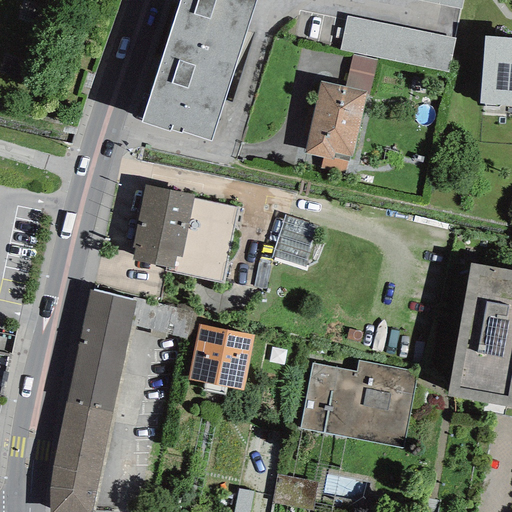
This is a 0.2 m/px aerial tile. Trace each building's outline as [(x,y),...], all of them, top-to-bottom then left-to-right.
[(179,0),(172,23),(241,46),(256,0),(179,0)] [(463,0),(417,0),(461,9),(463,0)] [(448,73),(455,39),(346,16),(339,50),(448,73)] [(241,46),(172,23),(140,123),(169,132),(170,130),(181,134),(182,132),(211,141),(241,46)] [(511,37),(483,36),(479,104),(511,106),(511,37)] [(352,54),(344,86),(367,92),(369,92),(377,60),(352,54)] [(344,86),(320,81),(303,153),(323,157),(332,159),(333,154),(349,157),(351,158),(367,92),(344,86)] [(344,175),(349,157),(333,154),(332,159),(323,157),(320,169),(344,175)] [(193,194),(145,185),(132,248),(134,248),(132,260),(166,267),(165,272),(223,283),(238,207),(193,199),(193,194)] [(306,268),(318,226),(283,216),(271,259),(306,268)] [(511,270),(470,263),(447,396),(511,407),(511,270)] [(112,412),(135,302),(89,292),(65,403),(112,412)] [(254,335),(198,325),(187,380),(204,384),(203,391),(225,395),(226,388),(243,391),(254,335)] [(358,361),(356,372),(311,363),(299,429),(403,448),(417,372),(358,361)] [(91,511),(98,477),(112,412),(65,403),(52,467),(47,488),(48,511),(91,511)] [(281,468),(275,496),(314,504),(319,476),(281,468)]
